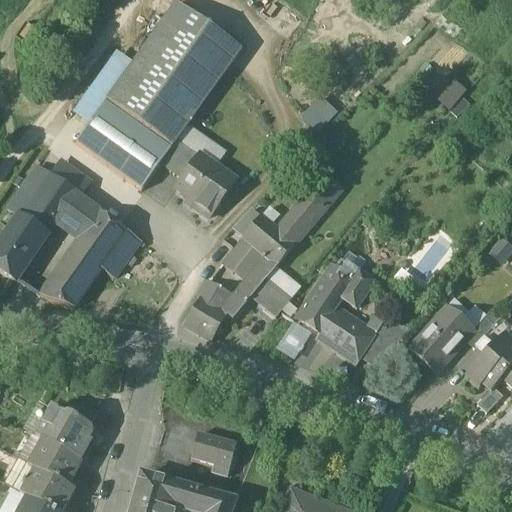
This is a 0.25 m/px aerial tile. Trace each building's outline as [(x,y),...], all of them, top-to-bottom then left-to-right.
[(187,130),(241,54),(176,7),(127,75),(111,64),(73,117),(89,129),(75,148),(141,195),(159,169),(182,185),(176,194),(189,203),(190,202),(197,207),(193,212),(208,223),(235,186),(216,172),(226,158),(187,130)] [(451,81),(435,102),(447,112),(463,91),(451,81)] [(286,114),(314,140),(336,118),(308,91),(286,114)] [(462,95),(449,113),(457,118),(470,101),(462,95)] [(113,283),(139,246),(80,203),(91,188),(60,165),(49,180),(38,171),(1,224),(13,232),(0,251),(0,272),(47,306),(73,313),(101,275),(113,283)] [(275,236),(258,223),(240,245),(251,253),(259,260),(274,272),(338,193),(321,179),(275,236)] [(490,258),(499,267),(511,253),(511,251),(504,244),(490,258)] [(240,245),(220,269),(231,278),(251,253),(240,245)] [(330,268),(295,322),(336,348),(348,330),(332,319),(342,303),(356,312),(372,288),(357,278),(364,268),(364,264),(359,261),(356,262),(348,256),(336,273),(330,268)] [(231,302),(206,288),(183,329),(211,345),(225,319),(232,325),(249,304),(264,285),(274,272),(259,260),(253,266),(258,269),(231,302)] [(264,285),(249,304),(273,324),(289,305),(264,285)] [(388,300),(371,325),(378,330),(374,337),(375,338),(387,320),(396,305),(388,300)] [(441,317),(407,354),(434,378),(472,336),(460,325),(456,330),(441,317)] [(375,338),(360,362),(376,372),(409,334),(387,320),(375,338)] [(499,325),(472,355),(480,363),(501,341),(503,343),(510,335),(499,325)] [(352,332),(348,330),(336,348),(340,351),(336,357),(355,369),(360,362),(375,338),(374,337),(356,326),(352,332)] [(480,363),(463,382),(477,395),(480,391),(488,398),(500,385),(511,371),(511,351),(503,343),(501,341),(480,363)] [(511,371),(500,385),(511,396),(511,371)] [(66,419),(88,431),(94,421),(72,408),(66,419)] [(41,445),(79,466),(90,446),(87,445),(91,437),(90,433),(88,431),(66,419),(63,421),(51,414),(35,441),(41,445)] [(236,449),(197,439),(190,464),(213,470),(211,476),(227,480),(236,449)] [(34,473),(68,492),(82,468),(79,466),(41,445),(28,469),(34,473)] [(34,473),(20,497),(26,500),(46,511),(65,511),(74,495),(68,492),(34,473)] [(173,488),(140,479),(130,511),(166,511),(168,508),(173,489),(173,488)] [(208,511),(212,501),(173,489),(168,508),(184,511),(208,511)] [(332,511),(291,496),(284,511),(332,511)] [(46,511),(26,500),(19,511),(46,511)] [(231,511),(234,507),(212,501),(208,511),(231,511)]
